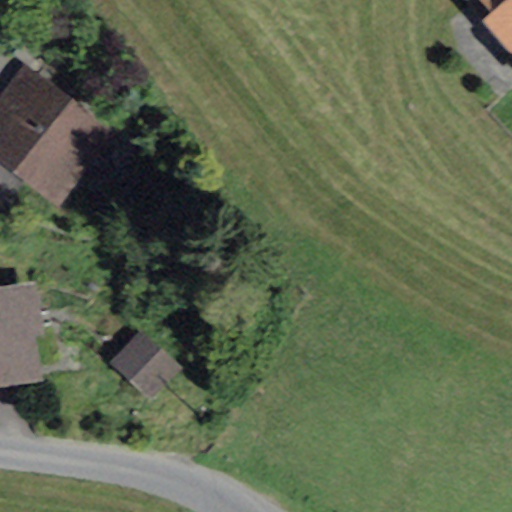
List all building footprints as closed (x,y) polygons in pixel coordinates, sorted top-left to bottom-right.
[(511,0),(486,0),(511,29),(511,0)] [(0,108),(31,68),(0,44),(0,108)] [(30,85),(0,124),(0,143),(55,186),(102,122),(82,107),(73,118),(30,85)] [(30,300),(0,305),(0,371),(21,368),(15,333),(35,329),(30,300)] [(144,331),(112,363),(149,401),(181,369),(144,331)]
